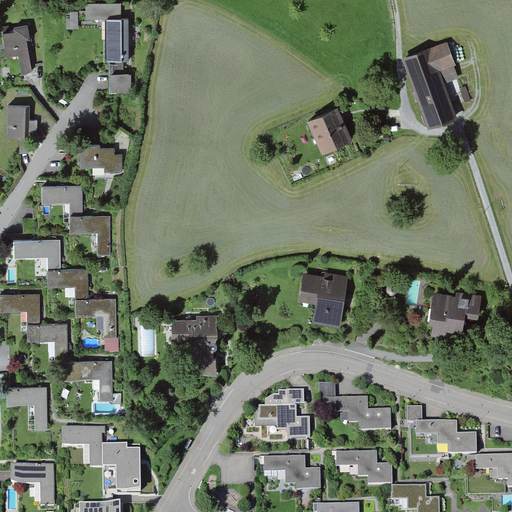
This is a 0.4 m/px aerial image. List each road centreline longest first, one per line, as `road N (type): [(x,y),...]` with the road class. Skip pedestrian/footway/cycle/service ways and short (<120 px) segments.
road 1 (residential): [(511,415),(348,364),(285,364),(236,397),(173,505)]
road 2 (track): [(394,0),(405,113),(428,133),(458,133),(511,288)]
road 3 (residential): [(86,88),(0,223)]
